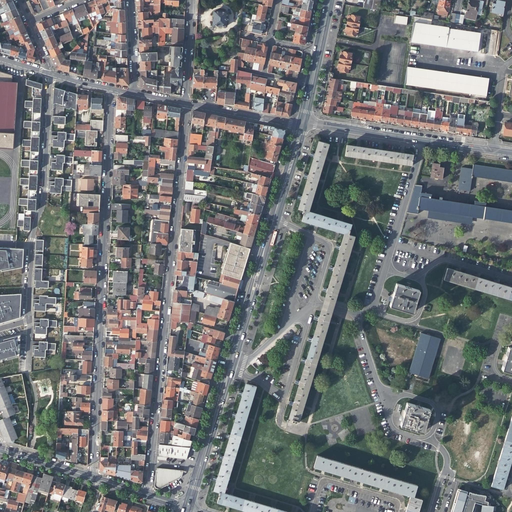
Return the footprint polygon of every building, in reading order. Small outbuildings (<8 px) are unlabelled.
[(33,5),(37,3),(35,0),(32,0),(26,3),(29,9),(31,14),(33,15),(43,11),(41,8),(36,10),(33,5)] [(45,0),(47,4),(49,8),(50,8),(54,6),(51,0),(45,0)] [(95,11),(97,14),(100,12),(95,0),(90,2),(83,5),(88,14),(88,15),(95,11)] [(108,2),(108,1),(107,0),(95,0),(100,12),(101,14),(103,14),(105,12),(102,6),(104,5),(103,4),(108,2)] [(302,0),(303,1),(302,4),(301,8),(301,9),(311,11),(312,7),(313,1),(308,0),(302,0)] [(362,8),(371,9),(373,0),(364,0),(364,3),(363,3),(362,8)] [(381,0),(379,0),(373,0),(371,9),(379,10),(381,0)] [(468,0),(467,6),(478,8),(482,9),(483,2),(482,1),(479,0),(468,0)] [(496,1),(496,3),(494,3),(492,3),(491,6),(492,6),(491,12),(503,14),(505,2),(496,1)] [(0,10),(2,9),(4,13),(15,8),(14,6),(12,2),(0,6),(0,10)] [(114,7),(111,7),(111,8),(111,9),(124,10),(124,6),(124,2),(115,3),(114,5),(114,7)] [(146,10),(146,6),(146,5),(143,5),(136,5),(136,9),(137,13),(159,12),(159,4),(153,5),(153,7),(153,10),(146,10)] [(266,10),(267,6),(262,5),(259,4),(257,12),(265,14),(266,10)] [(76,19),(83,16),(88,14),(83,5),(78,7),(72,10),(76,19)] [(288,7),(281,5),(279,13),(287,14),(288,7)] [(476,20),(478,8),(467,6),(466,11),(465,18),(476,20)] [(0,21),(0,24),(18,16),(17,13),(15,8),(4,13),(6,18),(2,20),(0,21)] [(105,18),(105,21),(112,22),(125,23),(124,17),(124,10),(111,9),(111,8),(108,12),(106,14),(109,14),(109,12),(112,12),(112,14),(112,19),(105,18)] [(294,11),(296,12),(299,12),(298,17),(299,17),(309,19),(310,15),(311,11),(301,9),(295,8),(294,11)] [(77,22),(76,19),(72,10),(67,12),(62,14),(66,21),(66,23),(71,20),(73,24),(77,22)] [(226,17),(226,12),(214,11),(213,20),(213,26),(226,26),(226,21),(227,21),(227,17),(226,17)] [(147,15),(159,14),(159,12),(137,13),(137,17),(137,21),(148,20),(147,15)] [(265,14),(257,12),(255,20),(264,22),(264,18),(265,14)] [(458,24),(460,14),(456,14),(452,13),(450,22),(458,24)] [(347,20),(346,25),(357,27),(359,21),(358,21),(359,17),(348,15),(347,20)] [(0,26),(0,28),(5,26),(9,24),(11,29),(22,24),(20,21),(18,16),(0,24),(0,26)] [(394,16),(393,24),(405,25),(406,18),(394,16)] [(240,23),(248,25),(250,26),(252,20),(241,17),(240,23)] [(296,21),(294,21),(293,24),(308,27),(309,22),(309,19),(299,17),(299,22),(296,21)] [(178,24),(184,24),(184,20),(175,19),(167,19),(162,19),(159,18),(159,19),(158,22),(158,24),(158,27),(171,28),(175,28),(175,24),(178,24)] [(53,26),(50,19),(36,25),(38,29),(39,32),(53,26)] [(148,22),(158,22),(159,19),(148,20),(137,21),(137,25),(137,28),(141,28),(143,28),(148,27),(148,22)] [(252,26),(251,31),(261,34),(261,32),(263,32),(264,33),(265,28),(264,28),(265,23),(264,22),(255,20),(252,20),(252,22),(253,22),(252,26)] [(113,33),(112,35),(125,36),(125,30),(125,23),(112,22),(111,27),(114,27),(117,27),(117,33),(114,33),(113,33)] [(410,42),(476,52),(479,34),(447,29),(448,28),(413,23),(410,42)] [(9,36),(5,38),(7,41),(10,39),(13,38),(26,32),(24,28),(22,24),(11,29),(8,31),(7,31),(9,36)] [(295,31),(294,34),(306,36),(307,31),(308,27),(293,24),(291,24),(290,27),(290,29),(295,31)] [(51,31),(58,28),(57,25),(53,26),(39,32),(41,37),(48,51),(62,44),(74,39),(72,36),(72,35),(71,32),(58,38),(60,42),(57,44),(51,31)] [(356,32),(357,27),(346,25),(345,30),(345,34),(355,36),(356,32)] [(83,35),(89,32),(90,32),(91,30),(92,29),(90,26),(81,30),(83,35)] [(152,37),(155,38),(158,38),(158,27),(155,27),(148,27),(143,28),(144,35),(144,38),(142,38),(142,40),(151,39),(151,38),(152,37)] [(158,27),(158,38),(158,46),(165,46),(170,46),(182,47),(183,35),(183,29),(175,28),(171,28),(158,27)] [(474,31),(482,32),(482,34),(486,35),(486,38),(499,40),(500,30),(475,28),(474,31)] [(18,43),(19,45),(30,41),(28,37),(26,32),(13,38),(14,41),(18,40),(19,43),(18,43)] [(293,37),(292,42),(304,45),(305,40),(306,36),(294,34),(291,33),(290,36),(293,37)] [(111,35),(111,39),(110,41),(116,42),(126,43),(126,39),(125,36),(112,35),(111,35)] [(251,43),(252,41),(248,40),(241,38),(240,46),(245,47),(244,53),(254,56),(255,56),(256,48),(254,47),(254,49),(253,49),(247,48),(248,43),(251,44),(251,43)] [(25,46),(27,51),(33,48),(31,44),(30,41),(19,45),(17,46),(20,48),(20,49),(25,46)] [(6,45),(4,42),(0,43),(0,46),(2,53),(5,54),(9,56),(10,45),(6,45)] [(106,49),(107,49),(126,51),(126,47),(126,43),(116,42),(116,47),(107,46),(108,45),(101,45),(101,48),(106,49)] [(256,46),(256,48),(255,56),(264,58),(267,47),(264,43),(263,43),(262,47),(261,47),(256,46)] [(10,44),(10,45),(9,56),(14,57),(17,58),(20,49),(13,47),(13,44),(10,44)] [(63,48),(62,44),(48,51),(50,55),(51,58),(62,53),(60,49),(63,48)] [(82,65),(84,65),(86,48),(83,47),(83,50),(82,54),(76,53),(76,52),(78,49),(80,47),(77,45),(71,52),(70,52),(70,56),(70,60),(76,60),(82,61),(82,65)] [(182,52),(182,47),(170,46),(170,55),(170,57),(169,57),(169,67),(176,67),(181,67),(181,62),(180,61),(180,59),(181,58),(181,57),(181,56),(181,55),(180,55),(180,53),(182,52)] [(275,51),(276,46),(274,46),(272,47),(270,59),(279,61),(281,53),(281,52),(277,51),(275,51)] [(86,47),(86,48),(84,65),(83,70),(83,77),(86,78),(90,78),(91,68),(91,64),(91,62),(88,62),(89,48),(86,47)] [(22,50),(20,49),(20,48),(20,49),(17,58),(21,59),(25,60),(26,55),(21,53),(22,50)] [(32,58),(34,50),(33,48),(27,51),(26,54),(26,55),(25,60),(34,63),(38,64),(40,63),(37,57),(35,58),(32,58)] [(110,52),(110,57),(114,57),(127,59),(126,55),(126,51),(107,49),(107,50),(107,51),(110,51),(110,52)] [(282,54),(281,53),(279,61),(289,63),(292,50),(288,49),(287,53),(289,54),(289,56),(286,56),(282,55),(282,54)] [(294,57),(295,50),(292,50),(289,63),(300,65),(300,62),(301,59),(294,57)] [(62,53),(51,58),(54,63),(56,69),(57,69),(64,60),(68,55),(70,52),(71,52),(64,52),(62,53)] [(157,52),(154,52),(148,53),(139,53),(140,56),(140,57),(139,62),(149,61),(152,61),(157,61),(157,59),(157,52)] [(249,64),(252,64),(252,63),(254,56),(244,53),(238,52),(237,60),(237,66),(242,67),(243,63),(240,61),(240,59),(247,60),(250,61),(249,64)] [(339,58),(338,61),(350,64),(351,58),(351,54),(341,52),(339,58)] [(96,68),(91,68),(90,78),(93,79),(96,80),(99,62),(99,56),(97,56),(96,68)] [(262,70),(264,58),(255,56),(254,56),(252,63),(252,64),(251,69),(255,70),(260,71),(262,70)] [(277,68),(278,68),(278,67),(279,61),(270,59),(267,72),(268,73),(271,73),(272,66),(275,66),(277,67),(277,68)] [(69,61),(64,60),(57,69),(63,71),(68,73),(69,61)] [(150,70),(149,61),(139,62),(139,66),(140,70),(150,70)] [(278,67),(281,67),(284,68),(286,69),(288,69),(289,63),(279,61),(278,67)] [(349,69),(350,64),(338,61),(337,66),(336,71),(347,73),(348,69),(349,69)] [(108,63),(105,62),(103,81),(109,82),(115,83),(115,68),(115,67),(112,67),(112,72),(107,71),(108,63)] [(292,70),(298,72),(299,69),(300,65),(289,63),(288,69),(287,77),(290,78),(292,70)] [(175,72),(171,72),(170,83),(174,83),(174,84),(180,84),(180,76),(181,67),(176,67),(176,69),(175,70),(175,72)] [(127,68),(115,68),(115,83),(121,85),(127,86),(128,85),(127,68)] [(486,97),(488,83),(488,80),(407,68),(404,85),(486,97)] [(192,87),(203,88),(204,69),(200,69),(200,73),(199,74),(199,76),(193,75),(192,87)] [(206,73),(206,69),(204,69),(203,88),(210,88),(216,89),(216,75),(217,70),(214,70),(214,76),(207,76),(207,73),(206,73)] [(0,147),(13,148),(17,81),(13,80),(14,74),(0,70),(0,147)] [(150,70),(140,70),(140,77),(140,86),(142,88),(149,90),(156,91),(156,76),(157,70),(150,70)] [(247,83),(246,88),(250,88),(250,83),(251,76),(251,74),(237,71),(236,71),(236,72),(236,81),(247,83)] [(259,77),(251,76),(250,83),(264,86),(266,79),(259,77)] [(35,211),(42,84),(26,79),(25,85),(32,87),(31,96),(33,96),(32,101),(25,101),(24,107),(32,108),(31,121),(24,121),(23,127),(31,128),(31,140),(22,139),(22,146),(30,147),(30,160),(21,159),(21,166),(30,167),(29,178),(20,178),(20,185),(28,185),(28,198),(19,198),(19,205),(28,205),(27,210),(24,210),(24,220),(18,219),(18,226),(30,227),(30,210),(35,211)] [(282,86),(281,90),(294,93),(295,88),(296,83),(278,80),(277,84),(282,86)] [(327,90),(329,90),(341,92),(342,92),(344,85),(337,84),(330,82),(330,85),(329,86),(328,86),(327,90)] [(255,90),(262,92),(264,92),(264,86),(250,83),(250,88),(249,93),(251,93),(251,92),(255,93),(255,90)] [(264,92),(273,94),(273,96),(275,96),(275,95),(278,95),(279,89),(264,86),(264,92)] [(76,109),(77,94),(54,87),(54,97),(57,97),(58,96),(63,97),(62,107),(70,109),(70,107),(76,109)] [(287,100),(286,104),(291,105),(292,99),(294,93),(281,90),(279,89),(278,95),(278,96),(286,97),(286,100),(287,100)] [(217,92),(216,103),(219,104),(224,104),(224,103),(225,91),(225,90),(223,90),(223,92),(217,92)] [(327,93),(326,97),(339,99),(340,99),(341,92),(329,90),(328,93),(327,93)] [(229,103),(234,104),(234,101),(235,92),(225,91),(224,103),(229,103)] [(264,92),(262,92),(262,98),(262,101),(258,100),(258,105),(254,104),(253,109),(262,111),(263,104),(264,92)] [(76,109),(75,130),(90,130),(90,124),(81,124),(82,109),(87,109),(88,95),(81,94),(77,94),(76,109)] [(117,98),(116,117),(126,117),(126,114),(127,98),(123,97),(119,96),(117,98)] [(324,104),(325,104),(335,106),(336,101),(339,102),(339,99),(326,97),(325,97),(325,99),(327,99),(326,101),(325,101),(324,104)] [(91,98),(91,108),(101,109),(102,99),(96,99),(91,98)] [(132,99),(127,98),(126,114),(130,115),(134,115),(135,100),(132,99)] [(144,106),(144,102),(137,100),(136,108),(144,109),(143,122),(150,123),(150,118),(151,118),(151,107),(146,106),(144,106)] [(245,103),(234,101),(234,104),(234,106),(240,108),(248,109),(248,103),(245,103)] [(358,118),(358,117),(360,103),(353,102),(352,108),(351,116),(355,116),(354,118),(358,118)] [(366,119),(366,118),(368,106),(368,104),(360,103),(360,106),(358,117),(362,118),(362,119),(366,119)] [(381,122),(381,120),(383,104),(376,103),(375,107),(373,119),(377,120),(377,121),(381,122)] [(166,119),(167,116),(168,106),(161,105),(158,104),(157,118),(166,119)] [(282,108),(276,107),(275,108),(274,114),(277,115),(280,115),(289,117),(290,111),(291,105),(286,104),(285,104),(284,107),(282,106),(282,108)] [(343,107),(335,106),(325,104),(325,107),(325,108),(324,108),(323,112),(331,113),(332,110),(336,110),(343,111),(343,107)] [(388,123),(388,122),(391,106),(383,104),(381,120),(384,121),(384,122),(388,123)] [(175,132),(165,131),(164,138),(177,139),(178,126),(180,109),(168,106),(167,116),(176,117),(175,132)] [(373,121),(373,119),(375,107),(368,106),(366,118),(369,119),(369,120),(373,121)] [(396,124),(396,123),(398,110),(398,107),(391,106),(388,122),(391,122),(391,123),(392,123),(396,124)] [(428,107),(427,115),(426,120),(434,121),(435,111),(436,108),(428,107)] [(418,127),(418,126),(420,114),(420,109),(413,108),(413,112),(411,125),(414,125),(414,126),(414,127),(418,127)] [(403,125),(403,124),(405,111),(398,110),(396,123),(399,123),(399,124),(400,125),(403,125)] [(203,125),(203,124),(205,114),(200,113),(193,111),(191,123),(203,125)] [(410,126),(411,125),(413,112),(405,111),(403,124),(406,124),(406,125),(410,126)] [(440,131),(440,129),(441,122),(442,117),(443,112),(440,112),(435,111),(434,121),(433,128),(436,129),(436,130),(437,130),(440,131)] [(206,142),(201,142),(201,145),(207,146),(213,146),(214,138),(217,116),(211,115),(205,114),(203,124),(213,126),(213,131),(210,131),(209,139),(206,139),(206,142)] [(425,128),(425,127),(426,120),(427,115),(420,114),(418,126),(421,126),(421,128),(425,128)] [(462,134),(463,133),(464,125),(465,115),(457,114),(457,119),(455,132),(459,132),(458,133),(462,134)] [(65,116),(51,116),(51,118),(51,120),(53,120),(53,124),(65,124),(65,116)] [(218,128),(224,129),(225,118),(221,117),(217,116),(214,138),(217,139),(218,128)] [(125,128),(126,117),(116,117),(116,121),(115,127),(125,128)] [(447,132),(448,130),(449,118),(442,117),(441,122),(440,129),(443,130),(443,131),(444,131),(447,132)] [(236,131),(243,133),(244,128),(245,122),(234,120),(225,118),(224,129),(230,130),(230,132),(235,133),(236,131)] [(455,133),(455,132),(457,119),(449,118),(448,130),(451,131),(451,132),(455,133)] [(91,120),(90,124),(90,130),(97,131),(103,131),(103,120),(91,120)] [(433,130),(433,128),(434,121),(426,120),(425,127),(429,128),(428,129),(430,129),(433,130)] [(511,123),(505,122),(503,135),(511,136),(511,123)] [(272,135),(271,136),(283,139),(284,135),(285,132),(283,129),(260,125),(259,128),(269,130),(268,134),(272,135)] [(477,127),(464,125),(463,133),(465,133),(466,133),(466,135),(475,136),(477,127)] [(248,129),(244,128),(243,133),(243,136),(242,139),(252,141),(253,132),(253,130),(248,129)] [(151,129),(151,130),(151,137),(164,138),(165,131),(151,129)] [(96,140),(97,131),(90,130),(75,130),(75,134),(74,136),(85,137),(84,145),(96,146),(96,140)] [(50,136),(50,139),(74,140),(74,136),(75,134),(66,133),(66,132),(58,132),(58,133),(57,136),(50,136)] [(115,143),(116,143),(127,144),(128,135),(115,134),(115,139),(115,143)] [(190,134),(190,140),(190,145),(191,144),(193,143),(195,144),(197,145),(198,146),(201,145),(201,142),(201,141),(202,135),(190,134)] [(145,146),(146,146),(149,146),(150,145),(150,137),(143,137),(134,136),(134,139),(138,139),(138,142),(145,142),(145,146)] [(264,142),(269,144),(281,146),(282,142),(283,139),(271,136),(268,136),(267,139),(265,139),(264,142)] [(164,138),(163,146),(176,148),(177,144),(177,139),(164,138)] [(64,140),(50,139),(50,142),(50,143),(52,143),(52,146),(52,147),(63,148),(64,140)] [(314,158),(312,164),(322,167),(329,145),(318,141),(315,154),(314,154),(313,155),(313,157),(314,158)] [(279,153),(281,146),(269,144),(264,142),(261,142),(260,148),(264,148),(262,154),(264,154),(263,159),(276,162),(279,153)] [(116,147),(116,152),(127,153),(127,144),(116,143),(116,147)] [(199,150),(199,148),(198,146),(197,145),(195,144),(193,143),(191,144),(190,145),(189,146),(188,147),(188,149),(188,151),(188,152),(189,153),(191,154),(193,155),(194,155),(196,154),(198,153),(198,151),(199,150)] [(344,156),(367,160),(368,149),(359,147),(359,146),(358,146),(356,146),(356,147),(346,145),(344,156)] [(165,151),(164,160),(175,161),(175,155),(176,148),(163,146),(159,146),(159,150),(165,151)] [(377,150),(368,149),(367,160),(389,163),(390,152),(381,151),(381,150),(379,149),(378,149),(377,150)] [(102,151),(92,150),(92,156),(92,160),(94,160),(93,165),(101,165),(101,160),(102,151)] [(400,153),(390,152),(389,163),(411,166),(413,155),(403,154),(403,153),(401,153),(400,152),(400,153)] [(49,158),(49,162),(73,163),(74,157),(65,156),(65,155),(55,155),(55,156),(55,158),(49,158)] [(205,161),(204,171),(210,172),(211,166),(212,159),(205,158),(188,157),(187,162),(195,163),(202,163),(202,161),(205,161)] [(174,165),(175,161),(164,160),(160,159),(148,158),(148,161),(148,167),(154,168),(154,161),(157,161),(157,163),(174,165)] [(259,161),(256,160),(249,158),(248,166),(247,172),(248,172),(271,179),(273,170),(275,165),(259,161)] [(143,170),(144,170),(147,170),(148,167),(148,161),(143,161),(126,160),(124,160),(123,164),(135,165),(140,165),(143,164),(143,166),(143,170)] [(63,163),(49,162),(49,165),(49,166),(51,166),(51,168),(51,170),(62,171),(63,163)] [(430,178),(442,180),(443,168),(439,167),(440,164),(432,163),(430,178)] [(101,166),(101,165),(93,165),(90,164),(89,176),(101,176),(101,172),(101,166)] [(307,179),(305,187),(315,190),(322,167),(312,164),(308,175),(306,178),(307,179)] [(511,182),(511,171),(473,165),(472,169),(461,168),(458,190),(469,192),(471,178),(472,179),(472,177),(511,182)] [(153,175),(154,168),(148,167),(147,170),(147,177),(167,179),(169,179),(172,180),(173,180),(173,175),(172,174),(159,173),(159,174),(157,174),(157,175),(153,175)] [(129,170),(113,169),(113,174),(113,184),(124,185),(125,185),(125,181),(124,181),(124,174),(129,174),(129,170)] [(146,186),(146,185),(146,182),(147,177),(147,170),(144,170),(144,180),(138,180),(138,185),(146,186)] [(259,179),(257,185),(268,187),(269,183),(271,179),(248,172),(247,175),(259,179)] [(160,184),(160,187),(172,188),(172,184),(173,180),(172,180),(169,179),(167,179),(147,177),(146,182),(148,182),(157,183),(160,184)] [(48,181),(48,185),(72,186),(72,180),(63,179),(63,178),(53,178),(53,179),(53,181),(48,181)] [(80,190),(93,190),(93,185),(94,180),(81,179),(80,190)] [(194,182),(189,182),(185,181),(185,184),(185,189),(193,190),(194,182)] [(255,193),(255,195),(265,197),(267,192),(268,187),(257,185),(247,183),(247,186),(253,188),(252,193),(255,193)] [(61,186),(48,185),(47,188),(47,189),(49,189),(49,191),(49,193),(61,194),(61,186)] [(138,185),(125,185),(124,185),(124,191),(124,195),(129,195),(129,198),(137,198),(138,185)] [(418,209),(426,210),(474,217),(511,222),(511,206),(468,200),(467,204),(437,200),(438,195),(420,193),(421,186),(415,185),(406,213),(417,215),(418,209)] [(160,187),(159,196),(171,197),(172,192),(172,188),(160,187)] [(298,209),(304,211),(309,212),(315,190),(305,187),(302,197),(301,196),(300,200),(301,200),(298,209)] [(250,199),(249,203),(263,206),(264,202),(265,197),(255,195),(247,193),(245,198),(250,199)] [(166,205),(170,205),(171,201),(171,197),(159,196),(149,195),(149,203),(158,204),(158,200),(164,201),(163,205),(166,205)] [(248,202),(246,212),(260,215),(261,211),(263,206),(249,203),(248,202)] [(191,222),(202,223),(202,222),(203,220),(199,219),(201,207),(193,206),(191,215),(191,222)] [(126,210),(118,209),(118,212),(117,212),(117,213),(116,218),(118,218),(117,222),(130,222),(129,218),(127,218),(126,215),(126,210)] [(169,215),(170,212),(152,210),(148,210),(144,209),(144,213),(154,214),(154,213),(159,213),(159,218),(169,219),(169,215)] [(244,211),(239,210),(234,209),(233,213),(239,215),(239,214),(242,215),(240,220),(246,222),(257,225),(258,220),(260,215),(246,212),(244,211)] [(473,225),(474,217),(426,210),(425,217),(473,225)] [(317,215),(309,212),(304,211),(302,221),(314,225),(326,228),(329,218),(320,216),(321,215),(317,214),(317,215)] [(88,213),(88,224),(99,225),(99,217),(99,213),(88,213)] [(208,217),(206,223),(207,223),(230,230),(253,237),(255,231),(255,230),(257,225),(246,222),(245,227),(244,226),(243,229),(240,227),(240,226),(208,217)] [(142,231),(151,232),(152,219),(143,218),(142,231)] [(338,221),(329,218),(326,228),(332,230),(344,234),(348,235),(351,225),(342,222),(342,221),(339,220),(338,221)] [(169,221),(161,220),(155,219),(154,228),(153,228),(152,232),(157,232),(168,233),(168,228),(169,224),(168,224),(169,221)] [(84,244),(90,244),(93,244),(93,234),(96,235),(96,232),(98,232),(99,225),(88,224),(83,224),(83,229),(84,229),(84,234),(85,234),(84,244)] [(117,239),(128,240),(129,228),(118,227),(118,234),(117,239)] [(179,239),(200,242),(201,233),(201,231),(181,228),(180,233),(179,239)] [(242,237),(239,246),(250,249),(251,243),(253,237),(230,230),(229,233),(242,237)] [(152,232),(151,244),(152,244),(161,245),(166,245),(167,240),(168,233),(157,232),(152,232)] [(339,250),(337,257),(347,260),(354,237),(348,235),(344,234),(340,246),(339,248),(339,250)] [(42,281),(43,240),(35,239),(34,288),(48,288),(48,281),(42,281)] [(200,242),(179,239),(179,241),(179,245),(182,245),(182,246),(180,246),(180,251),(193,253),(198,253),(200,242)] [(250,249),(239,246),(230,243),(229,247),(238,250),(238,251),(248,254),(249,252),(250,249)] [(97,249),(98,244),(93,244),(90,244),(90,248),(82,247),(82,249),(81,249),(81,254),(82,254),(82,258),(92,259),(93,253),(93,249),(97,249)] [(161,250),(161,245),(152,244),(151,244),(150,254),(160,255),(161,250)] [(0,271),(22,267),(23,249),(0,247),(0,271)] [(117,257),(122,257),(128,258),(128,248),(117,247),(117,253),(117,257)] [(246,262),(248,254),(238,251),(238,250),(229,247),(219,283),(222,284),(225,272),(233,275),(237,276),(241,277),(243,271),(246,262)] [(193,258),(193,253),(180,251),(178,251),(178,255),(177,260),(183,260),(184,257),(193,258)] [(131,258),(128,258),(122,257),(121,264),(121,269),(125,269),(125,267),(130,268),(131,258)] [(333,271),(330,280),(341,283),(347,260),(337,257),(334,267),(333,267),(333,269),(332,271),(333,271)] [(92,262),(92,259),(82,258),(81,266),(91,267),(92,262)] [(163,264),(165,264),(165,261),(148,259),(147,264),(155,265),(154,274),(162,274),(163,269),(163,264)] [(192,267),(191,273),(190,277),(195,277),(195,274),(197,262),(183,260),(177,260),(177,267),(176,275),(187,276),(187,272),(188,267),(192,267)] [(443,280),(462,285),(465,274),(458,271),(458,268),(454,270),(446,268),(443,280)] [(84,283),(96,283),(96,275),(96,271),(95,270),(95,269),(94,269),(94,270),(84,270),(84,283)] [(114,275),(114,282),(126,283),(127,283),(128,272),(114,271),(114,275)] [(225,272),(222,284),(238,288),(240,283),(241,277),(237,276),(233,275),(225,272)] [(144,295),(144,287),(141,287),(142,279),(142,274),(139,273),(138,289),(137,296),(137,299),(142,300),(157,301),(158,292),(150,291),(149,295),(144,295)] [(462,285),(481,291),(485,279),(478,277),(477,274),(475,275),(474,275),(473,276),(465,274),(462,285)] [(183,288),(183,291),(187,291),(193,292),(193,290),(195,277),(190,277),(187,276),(176,275),(175,280),(175,282),(181,282),(181,281),(185,281),(188,277),(189,278),(187,289),(183,288)] [(195,277),(193,290),(200,292),(214,296),(234,301),(236,295),(238,288),(222,284),(219,283),(208,280),(195,277)] [(481,291),(501,297),(504,285),(497,283),(496,280),(494,280),(493,281),(493,282),(485,279),(481,291)] [(335,301),(341,283),(330,280),(327,289),(327,288),(326,290),(326,292),(325,297),(335,301)] [(125,295),(126,283),(114,282),(113,288),(113,295),(115,295),(125,295)] [(392,296),(390,301),(389,305),(400,309),(412,312),(415,301),(419,290),(396,283),(392,296)] [(511,300),(511,287),(504,285),(501,297),(511,300)] [(79,298),(91,299),(91,294),(91,289),(79,288),(79,292),(74,292),(74,300),(78,300),(79,298)] [(186,297),(187,291),(183,291),(174,290),(174,296),(173,302),(191,304),(191,303),(191,300),(180,299),(181,296),(186,297)] [(199,298),(200,292),(193,290),(193,292),(192,296),(199,298)] [(0,323),(19,318),(21,294),(0,294),(0,323)] [(34,311),(55,312),(55,308),(46,308),(46,304),(56,304),(56,296),(39,296),(39,303),(34,303),(34,311)] [(212,302),(221,304),(232,307),(233,305),(234,301),(214,296),(212,302)] [(118,310),(121,310),(126,310),(130,310),(130,308),(135,308),(135,303),(130,302),(131,300),(124,300),(124,297),(119,297),(118,301),(118,310)] [(333,308),(335,301),(325,297),(322,305),(321,311),(331,315),(333,308)] [(158,305),(160,305),(161,301),(157,301),(142,300),(141,307),(136,307),(136,309),(141,310),(152,310),(152,304),(156,304),(156,305),(158,305)] [(188,323),(188,322),(190,309),(191,304),(173,302),(170,328),(175,329),(176,328),(177,321),(188,323)] [(199,306),(191,303),(191,304),(190,309),(196,311),(198,312),(199,306)] [(204,314),(228,321),(230,314),(231,311),(232,307),(221,304),(220,308),(216,307),(215,310),(206,307),(204,314)] [(79,308),(79,318),(93,319),(94,319),(95,312),(95,308),(79,308)] [(116,319),(116,320),(118,320),(121,320),(126,320),(126,318),(117,317),(117,312),(108,311),(108,314),(107,318),(116,319)] [(318,320),(316,326),(327,329),(331,315),(321,311),(319,317),(318,317),(318,318),(317,320),(318,320)] [(215,322),(216,318),(207,315),(206,319),(203,318),(202,322),(214,326),(215,322)] [(147,324),(147,329),(150,329),(158,330),(159,322),(159,316),(152,316),(152,318),(148,318),(147,324)] [(93,323),(93,319),(79,318),(78,321),(79,321),(79,326),(93,327),(93,323)] [(40,323),(34,323),(34,338),(46,338),(47,327),(57,327),(57,320),(40,319),(40,323)] [(106,328),(109,328),(109,323),(109,320),(118,320),(116,320),(106,319),(106,328)] [(120,329),(121,320),(118,320),(109,320),(109,323),(109,328),(113,328),(120,329)] [(311,342),(309,349),(320,352),(327,329),(316,326),(313,338),(312,338),(312,339),(311,342)] [(203,332),(203,334),(216,338),(222,340),(224,336),(224,332),(210,328),(209,332),(208,331),(207,333),(203,332)] [(128,330),(120,329),(119,337),(128,337),(128,330)] [(147,333),(146,341),(157,342),(157,336),(158,330),(150,329),(149,334),(147,333)] [(167,356),(170,356),(179,357),(183,358),(183,357),(184,351),(185,347),(175,346),(176,336),(173,336),(173,334),(170,333),(167,356)] [(409,372),(428,378),(440,338),(421,333),(409,372)] [(215,341),(216,338),(203,334),(200,342),(203,343),(204,340),(207,341),(215,343),(215,341)] [(0,361),(19,356),(20,335),(0,340),(0,361)] [(105,344),(130,346),(135,346),(135,341),(135,339),(133,339),(133,341),(130,341),(130,339),(119,338),(119,343),(105,342),(105,344)] [(511,340),(510,347),(508,346),(501,369),(511,371),(511,340)] [(147,350),(146,350),(146,351),(147,351),(156,352),(156,347),(157,342),(146,341),(139,341),(135,341),(135,346),(135,349),(139,350),(140,344),(148,345),(147,350)] [(55,355),(56,343),(39,342),(38,345),(33,345),(32,357),(45,357),(45,354),(55,355)] [(207,350),(205,358),(216,361),(218,353),(220,348),(203,343),(202,348),(207,350)] [(140,351),(146,351),(146,350),(139,350),(135,349),(135,355),(135,358),(146,359),(154,360),(155,360),(155,355),(156,352),(147,351),(147,353),(140,353),(140,351)] [(305,363),(302,372),(313,375),(320,352),(309,349),(306,359),(305,359),(305,361),(304,363),(305,363)] [(82,351),(82,350),(72,350),(72,355),(82,355),(82,360),(91,361),(91,356),(92,351),(82,351)] [(191,366),(202,370),(212,373),(214,368),(216,361),(205,358),(184,351),(183,357),(190,359),(190,360),(193,361),(191,366)] [(104,363),(104,368),(109,368),(112,368),(113,359),(118,359),(118,354),(105,353),(105,355),(104,363)] [(178,371),(179,357),(170,356),(169,363),(169,370),(178,371)] [(153,366),(154,360),(146,359),(145,372),(153,373),(153,366)] [(83,374),(91,374),(91,369),(91,362),(83,361),(83,374)] [(119,379),(120,369),(116,369),(112,368),(109,368),(109,373),(108,378),(119,379)] [(207,378),(211,379),(212,373),(202,370),(202,371),(195,368),(192,378),(199,380),(201,376),(207,378)] [(299,384),(295,395),(306,398),(313,375),(302,372),(300,381),(299,380),(299,381),(298,384),(299,384)] [(144,374),(143,389),(151,389),(151,386),(152,382),(152,375),(144,374)] [(87,376),(81,375),(72,375),(61,375),(60,385),(63,385),(66,385),(66,381),(70,380),(86,380),(87,379),(87,376)] [(174,388),(176,378),(168,377),(167,382),(167,387),(174,388)] [(107,382),(107,388),(118,388),(119,380),(108,379),(107,382)] [(193,389),(193,391),(196,392),(203,394),(204,394),(206,395),(207,390),(209,385),(198,382),(196,390),(193,389)] [(242,396),(239,404),(250,407),(256,386),(246,383),(243,392),(242,392),(242,394),(241,396),(242,396)] [(63,393),(63,385),(60,385),(59,397),(66,397),(69,397),(69,394),(63,393)] [(174,391),(179,391),(179,388),(174,388),(167,387),(166,390),(166,393),(166,396),(163,395),(163,399),(165,400),(177,401),(178,401),(178,397),(174,396),(174,391)] [(118,391),(118,388),(107,388),(103,388),(103,392),(103,398),(113,399),(123,399),(123,397),(118,397),(118,396),(115,396),(115,390),(118,391)] [(151,396),(151,389),(143,389),(141,388),(139,404),(150,405),(151,400),(151,396)] [(184,389),(183,392),(194,396),(192,405),(202,408),(203,404),(200,403),(202,399),(203,394),(196,392),(193,391),(184,389)] [(0,408),(12,404),(8,395),(0,398),(0,408)] [(299,421),(306,398),(295,395),(293,402),(292,403),(292,405),(287,422),(296,424),(297,420),(299,421)] [(76,397),(75,411),(80,411),(81,411),(89,411),(89,403),(81,403),(82,397),(76,397)] [(112,406),(113,399),(103,398),(103,403),(102,410),(114,411),(114,408),(114,407),(112,406)] [(174,403),(177,404),(177,401),(165,400),(164,408),(173,409),(174,403)] [(406,402),(401,420),(400,424),(422,431),(429,409),(406,402)] [(15,414),(12,404),(0,408),(0,409),(1,413),(4,418),(8,416),(15,414)] [(150,405),(139,404),(133,404),(133,412),(135,412),(137,412),(137,417),(138,417),(149,418),(150,410),(150,405)] [(185,416),(186,416),(198,420),(200,413),(202,408),(192,405),(190,404),(188,404),(185,416)] [(235,417),(233,426),(243,429),(250,407),(239,404),(236,414),(235,415),(235,417)] [(172,409),(164,408),(162,408),(161,414),(161,420),(170,422),(172,409)] [(117,413),(117,411),(114,411),(102,410),(102,415),(102,420),(107,420),(108,421),(108,417),(112,417),(113,413),(117,413)] [(80,417),(80,411),(75,411),(69,411),(68,411),(67,419),(64,418),(64,424),(83,425),(84,419),(80,419),(80,417)] [(8,416),(4,418),(0,419),(0,429),(0,430),(12,426),(8,416)] [(149,421),(149,418),(138,417),(137,417),(135,417),(133,416),(132,421),(132,427),(132,429),(138,430),(148,430),(148,427),(138,426),(138,423),(138,421),(143,421),(149,421)] [(186,420),(185,425),(196,428),(197,424),(198,420),(186,416),(185,420),(186,420)] [(170,425),(174,426),(175,422),(170,422),(161,420),(160,425),(160,430),(169,431),(170,425)] [(127,426),(132,427),(132,421),(127,421),(127,422),(117,422),(117,425),(115,425),(115,427),(117,427),(117,430),(126,430),(127,426)] [(184,429),(183,431),(191,434),(194,435),(195,431),(196,428),(185,425),(175,422),(174,426),(184,429)] [(511,425),(509,425),(503,445),(511,447),(511,425)] [(14,429),(12,426),(0,430),(3,436),(5,435),(6,437),(5,441),(13,443),(14,439),(17,438),(15,434),(16,434),(14,429)] [(229,439),(226,447),(237,450),(243,429),(233,426),(230,435),(229,435),(229,436),(228,438),(229,439)] [(61,434),(73,434),(73,433),(78,434),(78,428),(57,428),(57,438),(61,438),(61,434)] [(89,429),(78,428),(78,434),(77,446),(83,447),(88,447),(89,429)] [(138,430),(137,438),(137,439),(147,440),(147,435),(148,430),(138,430)] [(123,431),(114,431),(114,439),(113,446),(122,447),(123,431)] [(190,436),(191,434),(183,431),(182,435),(178,434),(177,436),(189,440),(190,436)] [(171,436),(169,445),(171,445),(173,436),(172,436),(172,434),(167,433),(161,432),(160,437),(160,442),(167,443),(168,436),(171,436)] [(73,462),(76,463),(77,446),(78,434),(73,433),(73,434),(72,443),(70,443),(69,450),(72,450),(71,461),(73,462)] [(190,448),(192,441),(189,440),(177,436),(176,436),(173,435),(173,436),(171,445),(169,445),(158,444),(157,456),(170,457),(187,459),(190,448)] [(60,450),(61,438),(57,438),(56,457),(62,459),(65,459),(66,453),(66,452),(60,450)] [(146,446),(147,442),(132,441),(131,447),(131,453),(137,454),(137,448),(138,445),(146,446)] [(511,447),(503,445),(497,465),(508,469),(511,458),(511,457),(511,447)] [(222,460),(220,468),(230,471),(237,450),(226,447),(224,456),(223,456),(222,457),(222,460)] [(145,455),(137,454),(131,453),(131,458),(131,459),(139,460),(139,465),(144,466),(145,455)] [(324,470),(333,473),(337,461),(317,455),(313,467),(324,470)] [(100,458),(100,461),(100,469),(101,471),(108,473),(108,464),(108,460),(108,458),(100,458)] [(357,467),(337,461),(333,473),(344,476),(353,479),(357,467)] [(122,464),(116,463),(116,464),(115,475),(118,475),(119,476),(119,477),(123,478),(126,478),(127,479),(131,480),(131,462),(129,462),(129,464),(124,464),(124,462),(122,462),(122,464)] [(131,462),(131,480),(136,482),(140,483),(142,482),(144,468),(141,468),(141,470),(134,470),(134,464),(133,464),(133,463),(131,462)] [(116,464),(108,464),(108,473),(111,474),(115,475),(116,464)] [(507,474),(508,469),(497,465),(491,485),(502,488),(506,477),(509,477),(507,474)] [(6,477),(13,480),(17,470),(12,468),(8,467),(4,479),(6,479),(6,477)] [(377,473),(357,467),(353,479),(362,481),(373,485),(377,473)] [(159,489),(169,484),(168,482),(171,469),(156,468),(154,486),(155,488),(159,489)] [(213,490),(220,492),(224,493),(230,471),(220,468),(217,477),(216,478),(216,480),(216,481),(213,490)] [(183,470),(171,469),(168,482),(169,484),(180,478),(181,476),(182,474),(183,470)] [(22,471),(17,470),(13,480),(10,491),(19,493),(22,483),(25,472),(22,471)] [(25,488),(23,494),(26,495),(32,475),(33,475),(29,473),(25,472),(22,483),(27,484),(25,488)] [(39,487),(49,490),(52,481),(54,475),(49,474),(44,472),(42,478),(39,487)] [(397,479),(377,473),(373,485),(381,487),(393,491),(397,479)] [(37,476),(32,475),(26,495),(24,503),(23,504),(21,511),(32,511),(33,511),(39,487),(42,478),(37,476)] [(417,485),(397,479),(393,491),(400,493),(410,496),(413,497),(417,485)] [(53,496),(61,499),(62,495),(65,485),(59,483),(52,481),(49,490),(48,493),(54,494),(53,496)] [(75,499),(78,490),(72,488),(71,488),(72,487),(65,485),(62,495),(75,499)] [(78,489),(78,490),(75,499),(83,501),(86,492),(82,491),(78,489)] [(473,511),(475,506),(488,509),(488,508),(489,506),(486,505),(487,500),(470,496),(469,499),(467,498),(468,494),(458,491),(453,511),(452,511),(473,511)] [(225,505),(238,509),(241,498),(233,495),(229,494),(224,493),(220,492),(217,502),(225,505)] [(19,493),(16,501),(21,502),(24,503),(26,495),(23,494),(19,493)] [(406,507),(404,511),(417,511),(422,499),(413,497),(410,496),(406,507)] [(103,511),(104,509),(108,499),(102,497),(101,500),(100,503),(97,502),(95,510),(102,511),(101,511),(103,511)] [(20,505),(21,502),(16,501),(3,498),(2,498),(2,500),(4,500),(3,505),(4,506),(4,507),(6,508),(6,507),(16,509),(18,504),(20,505)] [(248,511),(249,511),(260,511),(263,504),(254,502),(254,501),(251,500),(250,501),(241,498),(238,509),(248,511)] [(112,500),(108,499),(104,509),(113,511),(116,501),(112,500)] [(130,511),(132,506),(126,504),(122,503),(121,505),(119,504),(116,511),(130,511)]
